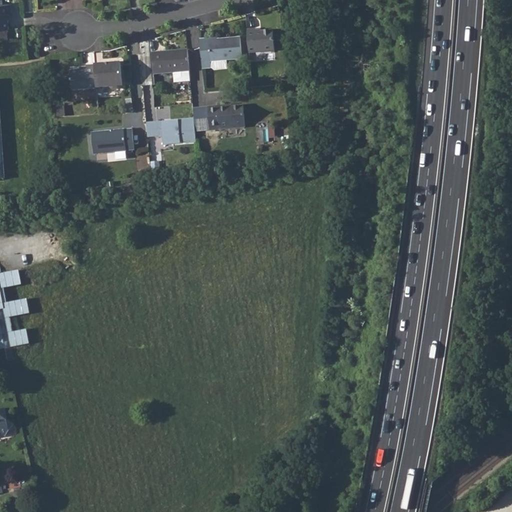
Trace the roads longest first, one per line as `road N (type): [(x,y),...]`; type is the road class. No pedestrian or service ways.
road 1 (motorway): [(444,0),(415,279),(375,511)]
road 2 (motorway): [(400,511),(443,252),(468,0)]
road 3 (residential): [(76,31),(219,0)]
